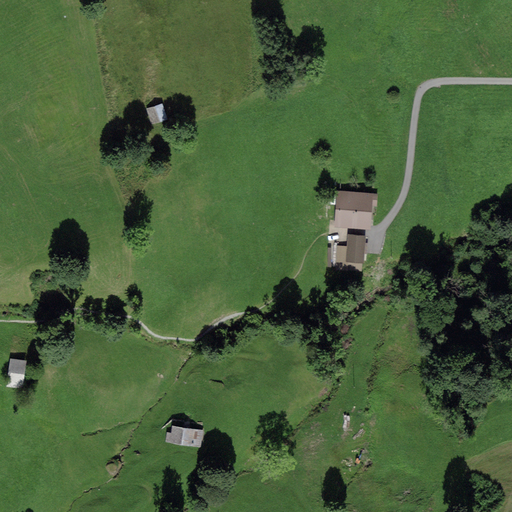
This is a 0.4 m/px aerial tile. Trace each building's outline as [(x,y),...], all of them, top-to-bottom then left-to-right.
[(165,118),(161,106),(149,110),(153,122),(165,118)] [(339,192),(337,224),(367,226),(369,204),(374,204),(375,195),(339,192)] [(347,268),(360,269),(363,237),(350,236),(347,268)] [(11,360),(8,384),(20,386),(24,361),(11,360)] [(168,434),(167,440),(199,446),(201,431),(174,428),(173,434),(168,434)]
